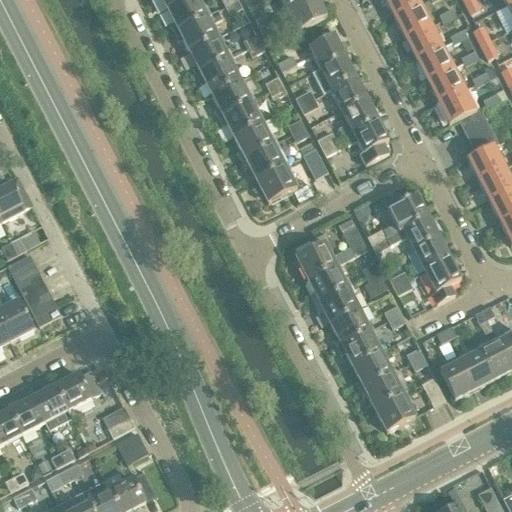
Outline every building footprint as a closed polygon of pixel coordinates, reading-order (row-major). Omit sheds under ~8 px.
[(159,0),(167,14),(194,0),(159,0)] [(194,0),(167,14),(174,28),(169,30),(174,38),(178,36),(206,22),(194,0)] [(235,0),(225,0),(220,3),(225,12),(238,5),(235,0)] [(278,0),(288,17),(316,2),(314,0),(278,0)] [(393,23),(420,9),(414,0),(384,0),(382,2),(393,23)] [(469,20),(480,14),(473,0),(472,0),(462,5),(469,20)] [(511,0),(500,0),(506,11),(511,7),(511,0)] [(298,37),(326,22),(316,2),(288,17),(298,37)] [(229,19),(242,12),(238,5),(225,12),(229,19)] [(404,45),(431,31),(420,9),(393,23),(404,45)] [(442,28),(456,21),(452,13),(438,20),(441,25),(442,28)] [(178,36),(174,38),(178,46),(182,44),(189,57),(217,43),(211,31),(222,25),(218,16),(206,22),(178,36)] [(259,32),(268,27),(264,18),(254,23),(259,32)] [(262,38),(272,34),(268,27),(259,32),(262,38)] [(480,51),(491,46),(483,30),(472,36),(480,51)] [(414,66),(442,52),(431,31),(404,45),(414,66)] [(453,49),(467,42),(463,34),(449,41),(453,49)] [(247,54),(260,47),(255,39),(243,45),(247,54)] [(319,74),(343,62),(332,40),(308,53),(319,74)] [(217,43),(189,57),(193,65),(196,70),(191,73),(196,81),(200,79),(228,64),(217,43)] [(491,46),(480,51),(487,65),(498,59),(491,46)] [(251,62),(264,55),(260,47),(247,54),(251,62)] [(425,88),(453,74),(442,52),(414,66),(425,88)] [(464,70),(478,63),(474,55),(460,62),(464,70)] [(282,76),(296,68),(292,60),(277,67),(282,76)] [(319,74),(312,78),(323,99),(330,95),(354,83),(343,62),(319,74)] [(200,79),(196,81),(200,89),(204,86),(211,99),(238,85),(228,64),(200,79)] [(508,92),(511,90),(511,72),(511,71),(500,76),(508,92)] [(436,109),(463,95),(453,74),(425,88),(436,109)] [(475,92),(489,85),(485,77),(471,84),(475,92)] [(269,97),(282,91),(277,81),(265,88),(269,97)] [(354,83),(330,95),(342,117),(366,104),(354,83)] [(238,85),(211,99),(218,113),(213,115),(218,123),(222,121),(250,107),(238,85)] [(273,105),(286,98),(282,91),(269,97),(273,105)] [(300,111),(314,104),(310,95),(295,102),(300,111)] [(447,131),(457,125),(474,117),(463,95),(436,109),(447,131)] [(486,113),(500,106),(496,98),(482,105),(486,113)] [(314,104),(300,111),(304,119),(318,111),(314,104)] [(344,142),(377,125),(366,104),(342,117),(347,128),(339,132),(344,142)] [(222,121),(218,123),(222,131),(226,129),(233,142),(261,128),(250,107),(222,121)] [(463,137),(484,126),(478,115),(474,117),(457,125),(463,137)] [(291,139),(304,133),(299,124),(287,130),(291,139)] [(383,150),(388,147),(377,125),(344,142),(348,149),(356,145),(363,158),(359,161),(365,172),(388,160),(383,150)] [(469,148),(490,138),(484,126),(463,137),(469,148)] [(261,128),(233,142),(240,155),(235,157),(240,165),(272,149),(261,128)] [(295,147),(308,140),(304,133),(291,139),(295,147)] [(322,154),(336,146),(331,137),(317,144),(322,154)] [(475,160),(493,151),(496,149),(490,138),(469,148),(475,160)] [(327,177),(315,153),(311,146),(299,153),(315,183),(327,177)] [(325,160),(339,153),(336,146),(322,154),(325,160)] [(272,149),(240,165),(244,174),(248,172),(255,184),(283,170),(272,149)] [(476,187),(504,172),(493,151),(475,160),(465,165),(476,187)] [(268,209),(295,194),(283,170),(255,184),(268,209)] [(487,208),(511,195),(511,188),(504,172),(476,187),(487,208)] [(25,198),(17,202),(8,186),(0,190),(0,228),(0,229),(32,212),(25,198)] [(498,230),(511,223),(511,195),(487,208),(498,230)] [(399,198),(384,207),(387,214),(386,214),(398,236),(398,237),(427,222),(415,199),(403,206),(399,198)] [(387,243),(372,251),(376,257),(406,241),(414,256),(438,243),(427,222),(398,237),(398,236),(386,242),(387,243)] [(511,223),(498,230),(509,252),(511,250),(511,223)] [(335,271),(367,254),(355,231),(342,237),(350,252),(331,262),(327,254),(335,250),(332,243),(328,245),(325,239),(315,244),(318,251),(313,253),(309,245),(294,253),(298,261),(295,262),(308,286),(336,272),(335,271)] [(382,234),(367,241),(372,251),(387,243),(386,242),(382,234)] [(16,259),(25,254),(19,242),(9,247),(16,259)] [(425,277),(449,265),(438,243),(414,256),(425,277)] [(7,264),(16,259),(9,247),(0,251),(7,264)] [(11,277),(33,266),(29,260),(8,271),(11,277)] [(450,292),(461,286),(449,265),(425,277),(436,298),(432,300),(438,310),(455,301),(450,292)] [(17,288),(38,277),(33,266),(11,277),(17,288)] [(366,283),(378,277),(374,268),(361,274),(366,283)] [(336,272),(308,286),(314,299),(310,302),(315,309),(347,293),(336,272)] [(394,293),(408,286),(403,276),(389,283),(394,293)] [(22,299),(44,288),(38,277),(17,288),(22,299)] [(387,294),(382,284),(378,277),(366,283),(368,287),(364,290),(370,302),(387,294)] [(398,300),(412,293),(408,286),(394,293),(398,300)] [(28,310),(49,299),(44,288),(22,299),(28,310)] [(347,293),(315,309),(318,318),(323,316),(330,329),(358,314),(347,293)] [(34,321),(55,310),(49,299),(28,310),(34,321)] [(18,305),(0,314),(0,328),(10,347),(34,334),(18,305)] [(39,331),(60,320),(55,310),(34,321),(39,331)] [(388,325),(400,319),(396,310),(384,316),(388,325)] [(486,325),(494,321),(489,312),(481,316),(486,325)] [(358,314),(330,329),(336,341),(332,344),(337,352),(369,335),(358,314)] [(479,328),(486,325),(481,316),(474,319),(479,328)] [(392,333),(404,327),(400,319),(388,325),(392,333)] [(0,328),(0,352),(10,347),(0,328)] [(448,345),(456,340),(451,331),(443,335),(448,345)] [(369,335),(337,352),(340,360),(345,358),(352,371),(380,356),(369,335)] [(440,348),(448,345),(443,335),(436,339),(440,348)] [(511,338),(497,347),(511,375),(511,374),(511,338)] [(492,385),(511,375),(497,347),(478,356),(492,385)] [(410,367),(421,361),(417,353),(406,359),(410,367)] [(380,356),(352,371),(358,383),(353,386),(358,393),(390,377),(380,356)] [(473,395),(492,385),(478,356),(459,366),(473,395)] [(414,375),(426,369),(421,361),(410,367),(414,375)] [(453,405),(473,395),(459,366),(439,377),(453,405)] [(102,372),(91,378),(96,386),(106,381),(102,372)] [(68,417),(102,399),(90,377),(80,382),(78,380),(55,392),(68,417)] [(390,377),(358,393),(362,402),(367,400),(373,413),(402,399),(390,377)] [(433,412),(445,406),(433,382),(421,388),(433,412)] [(68,417),(55,392),(32,404),(45,428),(48,436),(71,424),(68,417)] [(386,437),(414,423),(402,399),(373,413),(386,437)] [(21,440),(45,428),(32,404),(9,415),(21,440)] [(107,433),(128,422),(123,412),(101,423),(107,433)] [(0,451),(21,440),(9,415),(0,419),(0,451)] [(112,443),(134,432),(128,422),(107,433),(112,443)] [(120,458),(142,447),(137,437),(115,448),(120,458)] [(126,469),(147,458),(142,447),(120,458),(126,469)] [(65,468),(74,463),(69,452),(59,457),(65,468)] [(56,473),(65,468),(59,457),(50,462),(56,473)] [(73,484),(82,479),(77,468),(67,473),(73,484)] [(64,488),(73,484),(67,473),(59,478),(64,488)] [(19,492),(28,487),(23,476),(13,481),(19,492)] [(109,496),(116,511),(139,511),(145,509),(143,505),(154,500),(143,478),(109,496)] [(10,497),(19,492),(13,481),(4,486),(10,497)] [(116,511),(109,496),(104,486),(80,498),(87,511),(116,511)] [(27,508),(36,503),(31,492),(22,497),(27,508)] [(484,511),(500,511),(490,492),(478,498),(484,511)] [(17,511),(18,511),(27,508),(22,497),(12,502),(17,511)] [(507,511),(511,508),(511,497),(503,503),(507,511)] [(87,511),(80,498),(57,510),(58,511),(87,511)]
